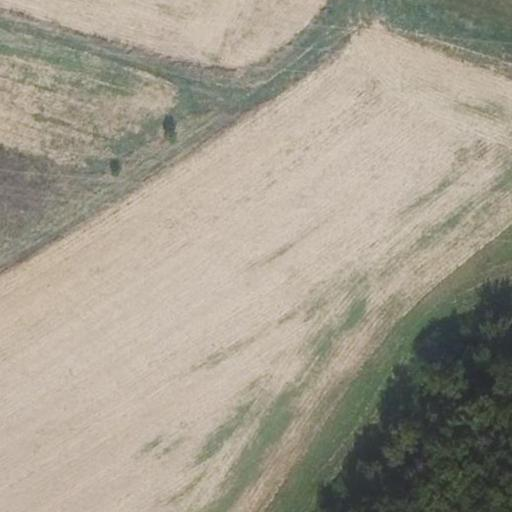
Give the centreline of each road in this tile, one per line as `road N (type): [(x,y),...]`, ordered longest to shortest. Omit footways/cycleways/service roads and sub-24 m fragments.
road 1 (track): [(0,264),(244,109),(337,38),(357,0)]
road 2 (track): [(244,109),(0,31)]
